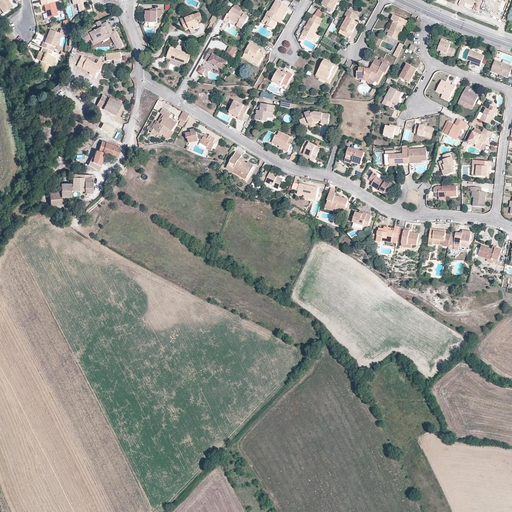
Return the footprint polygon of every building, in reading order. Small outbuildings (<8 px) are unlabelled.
[(12,7),(6,0),(0,0),(0,14),(0,15),(12,7)] [(58,16),(54,0),(42,0),(40,1),(41,5),(44,5),(47,18),(58,16)] [(85,2),(85,0),(72,0),(73,5),(77,4),(79,12),(85,11),(83,2),(85,2)] [(335,1),(336,0),(324,0),(322,4),(333,11),(338,3),(335,1)] [(280,19),(284,12),(286,13),(289,8),(276,1),(270,12),(269,12),(264,20),(269,22),(267,25),(273,29),(277,22),(279,18),(280,19)] [(249,17),(241,12),(233,8),(229,15),(230,16),(229,18),(227,16),(224,21),(229,24),(230,22),(231,20),(239,25),(237,27),(242,30),(249,17)] [(160,18),(163,14),(163,10),(157,10),(157,9),(153,9),(153,10),(153,12),(151,12),(146,12),(146,15),(146,19),(146,23),(157,23),(157,18),(160,18)] [(320,19),(323,13),(318,10),(315,16),(320,19)] [(349,38),(358,23),(355,21),(355,20),(357,21),(358,17),(357,17),(358,16),(348,10),(345,16),(347,17),(339,33),(349,38)] [(280,23),(286,13),(284,12),(280,19),(279,18),(277,22),(280,23)] [(197,23),(203,21),(200,13),(196,15),(182,21),(186,31),(190,29),(191,33),(195,31),(194,30),(199,28),(197,23)] [(75,23),(82,20),(78,15),(75,18),(76,20),(74,22),(75,23)] [(408,22),(394,15),(392,20),(394,21),(404,26),(406,27),(408,22)] [(211,31),(218,18),(213,16),(210,22),(211,22),(208,29),(211,31)] [(315,34),(322,20),(320,19),(315,16),(313,19),(311,18),(306,27),(305,29),(300,38),(304,40),(307,37),(315,41),(318,36),(315,34)] [(117,35),(115,31),(113,33),(111,29),(108,31),(106,27),(104,28),(102,25),(100,21),(97,23),(100,30),(98,31),(97,30),(95,31),(96,32),(94,33),(92,30),(82,35),(85,42),(91,40),(94,38),(95,41),(107,35),(108,37),(111,36),(112,37),(112,38),(117,35)] [(397,40),(404,26),(394,21),(390,30),(388,33),(387,36),(397,40)] [(53,52),(60,34),(67,37),(68,35),(66,34),(66,32),(60,30),(59,32),(58,32),(58,33),(50,30),(46,38),(48,38),(46,43),(45,43),(43,42),(41,47),(43,48),(53,52)] [(94,46),(112,37),(111,36),(108,37),(107,35),(95,41),(94,38),(91,40),(94,46)] [(123,47),(120,40),(115,43),(117,48),(119,47),(119,49),(123,47)] [(191,55),(181,51),(185,42),(180,40),(176,50),(171,48),(167,57),(188,64),(191,55)] [(456,50),(450,48),(451,45),(441,41),(438,50),(441,51),(443,52),(442,54),(451,58),(452,56),(453,56),(456,50)] [(258,55),(259,53),(261,49),(251,44),(245,55),(255,60),(253,63),(258,65),(263,58),(258,55)] [(236,59),(241,50),(231,45),(226,54),(236,59)] [(54,62),(55,58),(57,53),(53,52),(43,48),(41,52),(39,52),(36,59),(40,61),(43,62),(41,68),(40,70),(46,72),(49,65),(52,66),(52,65),(54,66),(55,62),(54,62)] [(228,63),(216,56),(218,53),(211,49),(207,57),(211,59),(210,62),(224,70),(228,63)] [(485,56),(471,51),(467,60),(471,61),(472,62),(471,64),(480,67),(485,56)] [(122,59),(121,53),(105,54),(105,57),(107,57),(107,61),(114,60),(115,64),(121,63),(120,59),(122,59)] [(100,71),(104,63),(97,60),(95,63),(82,57),(78,66),(90,73),(96,75),(98,73),(99,70),(100,71)] [(188,64),(167,57),(167,58),(187,65),(188,64)] [(378,83),(384,72),(385,73),(389,66),(387,65),(379,60),(376,58),(370,68),(369,70),(368,70),(365,69),(365,68),(359,68),(359,72),(357,72),(357,78),(359,78),(364,79),(368,81),(370,79),(375,82),(378,83)] [(509,78),(511,68),(511,66),(495,60),(491,70),(505,76),(505,77),(509,78)] [(334,75),(338,67),(331,63),(330,64),(324,61),(317,74),(323,78),(323,77),(328,80),(331,74),(334,75)] [(409,83),(417,69),(407,64),(400,78),(409,83)] [(287,86),(293,75),(288,72),(288,73),(287,75),(282,72),(279,70),(276,75),(273,80),(272,81),(281,86),(282,83),(287,86)] [(329,84),(334,75),(331,74),(328,80),(323,77),(323,78),(317,74),(316,76),(329,84)] [(448,101),(456,85),(453,83),(451,86),(445,83),(445,82),(442,81),(436,91),(443,94),(441,97),(448,101)] [(56,93),(64,87),(60,83),(50,91),(53,94),(56,92),(56,93)] [(398,99),(401,93),(391,88),(382,104),(389,108),(391,104),(389,103),(390,101),(392,103),(395,104),(398,99)] [(473,107),(478,97),(475,95),(474,96),(468,93),(470,90),(466,88),(460,100),(473,107)] [(275,101),(277,96),(262,90),(259,99),(275,101)] [(115,116),(121,105),(102,95),(96,106),(115,116)] [(473,107),(460,100),(458,104),(471,110),(473,107)] [(246,114),(249,108),(235,101),(230,112),(239,116),(238,118),(238,119),(242,121),(243,120),(246,114)] [(274,119),(276,106),(261,104),(260,111),(259,112),(259,114),(258,114),(256,115),(255,120),(268,122),(268,118),(274,119)] [(492,120),(495,113),(497,114),(499,110),(491,106),(489,110),(487,109),(481,120),(489,125),(492,120)] [(173,132),(178,123),(170,118),(172,115),(163,109),(161,113),(163,114),(158,122),(156,125),(155,124),(152,129),(154,130),(163,135),(167,138),(172,131),(173,132)] [(329,124),(330,115),(315,113),(311,115),(310,112),(307,113),(306,111),(303,111),(302,120),(300,121),(303,128),(310,126),(310,124),(315,123),(314,121),(318,120),(322,121),(322,122),(322,123),(329,124)] [(190,116),(184,112),(180,119),(186,122),(190,116)] [(455,139),(461,128),(463,129),(465,130),(467,124),(458,119),(456,123),(457,124),(456,125),(455,125),(451,123),(445,134),(455,139)] [(485,124),(475,119),(473,122),(475,123),(483,127),(485,124)] [(445,134),(451,123),(448,121),(442,132),(445,134)] [(114,129),(103,122),(101,127),(111,134),(114,129)] [(398,136),(400,128),(392,125),(391,127),(390,127),(386,126),(384,136),(394,138),(394,135),(398,136)] [(432,139),(434,129),(428,127),(420,125),(420,126),(416,125),(414,133),(418,134),(418,135),(432,139)] [(485,145),(489,136),(491,137),(493,133),(485,128),(482,133),(475,129),(468,141),(476,145),(481,148),(483,144),(485,145)] [(215,139),(210,136),(210,137),(206,134),(205,136),(201,135),(201,134),(197,134),(197,130),(191,131),(191,133),(186,134),(187,139),(188,139),(189,144),(199,142),(199,140),(202,140),(201,143),(208,148),(208,147),(212,149),(215,144),(213,143),(215,139)] [(288,143),(290,138),(279,132),(277,136),(276,135),(272,143),(280,146),(285,149),(284,150),(288,152),(291,145),(288,143)] [(101,157),(102,153),(116,158),(120,148),(102,141),(98,152),(96,151),(94,156),(93,160),(91,159),(88,165),(99,171),(101,167),(100,166),(101,164),(103,158),(101,157)] [(315,160),(321,149),(306,141),(302,148),(299,154),(303,156),(304,154),(311,158),(315,160)] [(299,154),(302,148),(296,146),(294,151),(299,154)] [(361,165),(365,153),(349,148),(345,161),(352,164),(353,163),(361,165)] [(409,150),(409,149),(403,149),(403,154),(384,155),(384,164),(389,164),(396,164),(409,163),(409,150)] [(427,161),(427,149),(409,150),(409,163),(415,163),(415,161),(422,161),(427,161)] [(246,166),(244,164),(244,162),(243,160),(240,158),(242,155),(236,152),(228,166),(239,173),(240,171),(245,174),(246,173),(249,175),(254,167),(253,165),(250,163),(247,164),(246,166)] [(456,167),(451,153),(443,156),(445,160),(439,162),(441,166),(443,165),(445,170),(442,171),(444,176),(455,173),(454,168),(456,167)] [(487,177),(488,167),(490,168),(491,162),(473,160),(472,166),(473,166),(472,176),(487,177)] [(245,174),(240,171),(239,173),(228,166),(227,169),(246,180),(249,175),(246,173),(245,174)] [(277,178),(278,176),(270,173),(270,175),(265,173),(260,183),(265,186),(266,183),(274,186),(273,187),(279,190),(283,181),(277,178)] [(396,187),(391,183),(390,185),(377,177),(378,175),(374,173),(369,180),(373,182),(371,185),(384,194),(385,192),(389,194),(391,196),(396,187)] [(92,194),(92,179),(90,179),(90,175),(72,175),(72,191),(84,192),(84,194),(86,194),(90,194),(92,194)] [(60,192),(60,185),(60,177),(54,178),(54,186),(46,186),(46,193),(49,193),(60,192)] [(106,188),(111,180),(107,178),(102,186),(106,188)] [(273,187),(274,186),(266,183),(265,186),(278,191),(279,190),(273,187)] [(316,200),(318,188),(300,184),(298,191),(298,194),(304,196),(311,197),(310,199),(316,200)] [(71,197),(71,185),(60,185),(60,192),(49,193),(50,205),(57,207),(63,206),(61,198),(71,197)] [(457,196),(456,186),(437,187),(434,189),(434,193),(439,193),(439,200),(447,200),(447,197),(457,196)] [(484,207),(486,192),(481,192),(482,188),(471,187),(471,191),(475,191),(474,198),(473,206),(484,207)] [(345,211),(348,200),(342,198),(335,196),(336,194),(336,193),(330,192),(327,201),(328,201),(327,205),(326,205),(325,209),(331,210),(331,209),(336,211),(337,209),(345,211)] [(368,227),(372,215),(363,213),(363,215),(359,214),(356,213),(353,223),(354,223),(363,226),(368,227)] [(398,241),(400,228),(395,227),(394,231),(388,230),(384,229),(379,228),(377,242),(382,243),(382,241),(392,243),(393,240),(397,241),(398,241)] [(417,246),(419,234),(412,233),(412,235),(410,234),(410,232),(410,230),(400,228),(398,241),(403,242),(402,247),(411,248),(412,245),(417,246)] [(449,245),(451,235),(446,234),(446,233),(435,232),(435,229),(431,229),(429,245),(433,246),(433,244),(444,246),(449,247),(449,245)] [(471,237),(472,232),(463,231),(462,234),(459,234),(457,233),(456,234),(454,246),(450,245),(449,249),(459,250),(459,247),(460,247),(467,248),(467,250),(469,250),(470,243),(471,237)] [(498,261),(502,250),(496,248),(495,250),(492,249),(482,246),(479,256),(492,261),(493,259),(498,261)]
